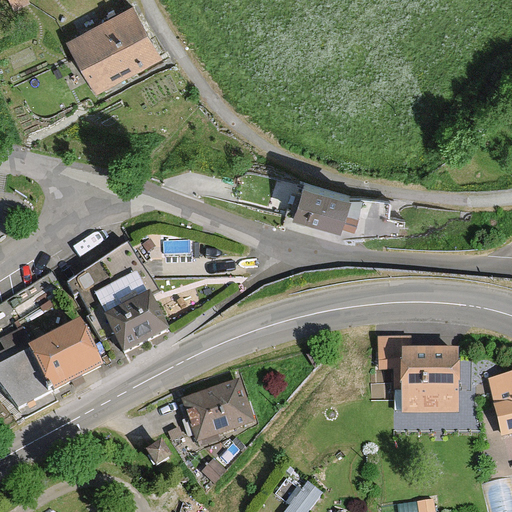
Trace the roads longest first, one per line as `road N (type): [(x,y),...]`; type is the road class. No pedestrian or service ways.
road 1 (secondary): [(511,315),(443,301),(304,315),(214,345),(0,459)]
road 2 (unclassified): [(511,266),(313,251),(141,190),(0,157)]
road 3 (unclassified): [(146,0),(206,94),(280,156),(375,190),(511,197)]
road 4 (track): [(18,511),(93,478),(120,485),(141,511)]
